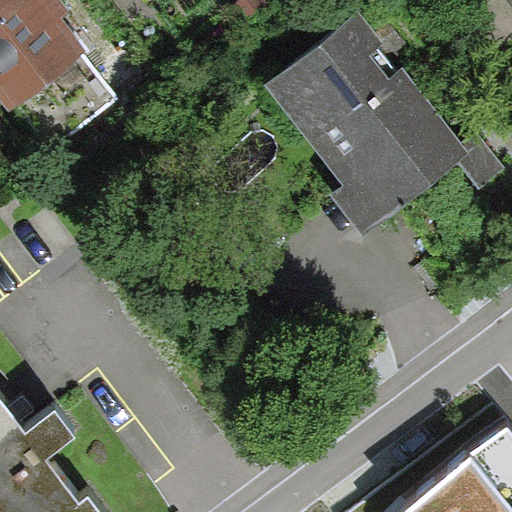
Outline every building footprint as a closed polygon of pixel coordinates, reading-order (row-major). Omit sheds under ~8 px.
[(0,0),(0,85),(10,97),(16,92),(59,145),(118,97),(76,45),(83,40),(64,16),(72,9),(64,0),(0,0)] [(346,184),(333,195),(358,227),(398,196),(448,156),(455,151),(348,16),(265,82),(346,184)] [(487,204),(448,156),(398,196),(436,244),(487,204)] [(0,511),(113,511),(92,484),(83,490),(53,450),(81,428),(59,400),(31,422),(0,380),(0,511)] [(511,511),(511,424),(508,419),(393,511),(511,511)]
